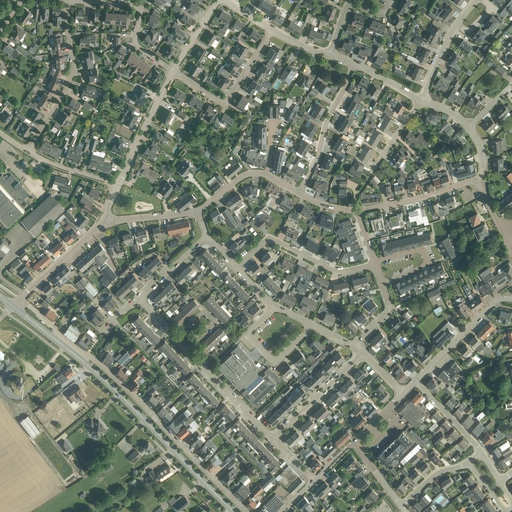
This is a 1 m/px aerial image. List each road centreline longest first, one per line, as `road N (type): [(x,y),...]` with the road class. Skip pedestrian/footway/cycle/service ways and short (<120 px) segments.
road 1 (residential): [(247,511),(101,366),(19,300)]
road 2 (secondary): [(233,511),(99,375),(12,306)]
road 3 (residential): [(29,152),(72,79),(70,1)]
road 4 (residential): [(235,267),(273,239),(334,270),(375,263)]
road 5 (residential): [(173,71),(226,102),(272,29)]
road 6 (residential): [(298,193),(351,63)]
road 7 (residential): [(416,380),(492,303),(511,298)]
road 8 (residential): [(274,440),(363,352)]
road 9 (residential): [(173,71),(120,183)]
road 10 (residential): [(274,440),(188,351)]
road 11 (residential): [(313,326),(271,360),(251,335),(277,308)]
road 12 (residential): [(357,209),(476,180)]
road 13 (residential): [(19,300),(110,221)]
